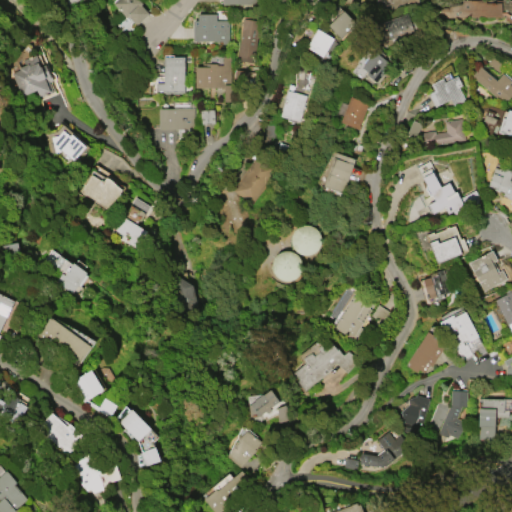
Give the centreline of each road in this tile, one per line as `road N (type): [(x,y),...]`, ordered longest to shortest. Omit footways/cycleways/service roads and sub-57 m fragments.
road 1 (residential): [(277,479),(285,443),(348,427),(409,318),(407,287),(386,254),(380,183),(405,97),(451,52),(511,50)]
road 2 (residential): [(307,0),(279,24),(264,99),(181,184),(157,186),(92,100),(60,0)]
road 3 (residential): [(277,479),(238,511),(133,469),(109,431),(0,359)]
road 4 (residential): [(466,499),(417,485),(392,492),(277,479)]
